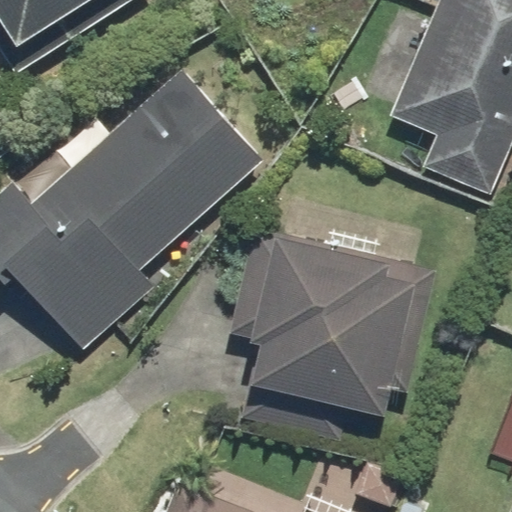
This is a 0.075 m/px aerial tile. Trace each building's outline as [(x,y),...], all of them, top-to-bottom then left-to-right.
[(0,0),(0,34),(22,69),(132,0),(0,0)] [(511,0),(440,0),(396,110),(439,128),(424,165),(496,194),(511,155),(511,0)] [(268,155),(183,63),(38,196),(17,173),(0,188),(0,263),(80,351),(162,276),(149,263),(268,155)] [(437,261),(259,221),(233,331),(266,339),(249,414),(344,435),(352,400),(390,409),(395,386),(408,389),(437,261)] [(270,511),(181,475),(166,511),(270,511)] [(438,511),(442,502),(401,485),(389,511),(438,511)]
